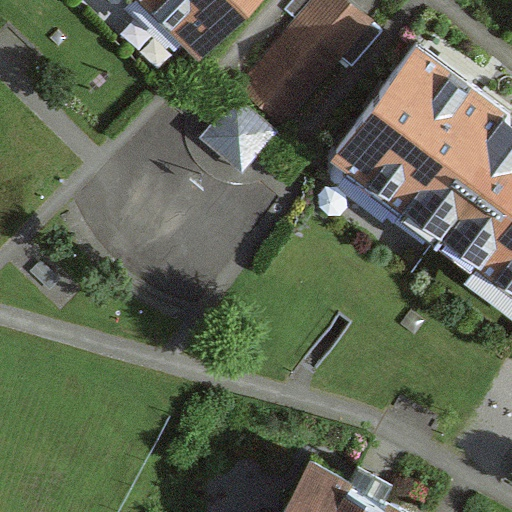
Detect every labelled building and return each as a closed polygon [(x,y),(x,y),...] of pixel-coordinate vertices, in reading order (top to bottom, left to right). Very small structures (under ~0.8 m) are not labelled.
[(183,0),(219,35),(253,0),(183,0)] [(293,110),(376,15),(358,0),(311,0),(249,71),(293,110)] [(511,266),(511,123),(420,52),(351,142),(511,266)] [(243,89),(213,128),(253,158),(283,120),(243,89)] [(461,511),(331,443),(293,511),(461,511)]
